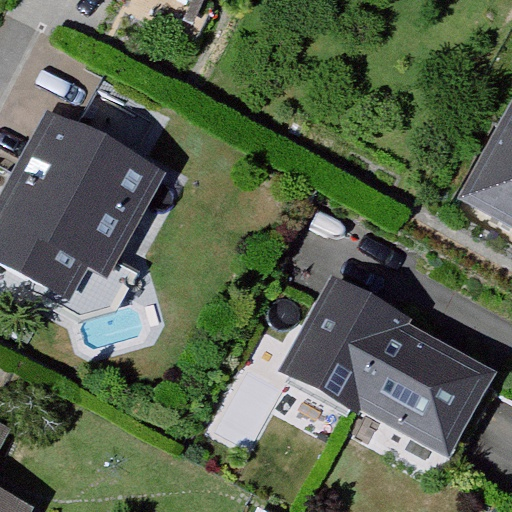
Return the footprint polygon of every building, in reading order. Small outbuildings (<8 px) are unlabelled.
[(169,0),(205,18),(214,0),(169,0)] [(167,173),(52,111),(0,206),(0,267),(68,305),(88,268),(109,279),(167,173)] [(511,237),(511,122),(465,212),(511,237)] [(405,321),(335,282),(320,309),(288,366),(354,403),(357,397),(446,448),(486,377),(401,329),(405,321)] [(0,481),(25,439),(0,425),(0,511),(30,511),(0,494),(0,481)]
